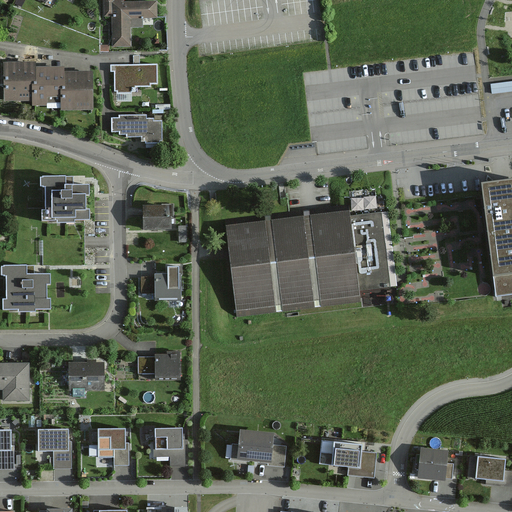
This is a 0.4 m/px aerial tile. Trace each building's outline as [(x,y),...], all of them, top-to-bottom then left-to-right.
[(103,0),(104,18),(112,17),(112,48),(131,48),(131,29),(143,29),(143,20),(158,20),(158,2),(124,3),(124,1),(122,0),(103,0)] [(6,100),(33,99),(33,87),(36,87),(36,72),(35,65),(5,67),(6,100)] [(159,68),(115,68),(115,95),(136,95),(136,87),(159,87),(159,68)] [(33,105),(62,104),(61,91),(64,91),(64,77),(63,71),(36,72),(36,87),(33,87),(33,99),(33,105)] [(90,76),(64,77),(64,91),(61,91),(62,104),(62,109),(91,108),(90,76)] [(493,90),(511,88),(511,79),(493,80),(493,90)] [(119,119),(111,119),(111,134),(119,133),(119,136),(126,136),(126,138),(141,138),(141,143),(145,143),(145,145),(161,145),(161,143),(163,143),(163,121),(154,122),(154,119),(147,119),(147,116),(119,116),(119,119)] [(66,180),(42,180),(42,181),(40,181),(40,191),(42,191),(42,192),(45,192),(45,213),(42,213),(42,225),(57,224),(57,226),(75,226),(75,224),(90,224),(90,213),(86,213),(86,200),(90,200),(90,189),(74,189),(74,190),(66,190),(66,180)] [(511,186),(482,191),(497,297),(511,295),(511,186)] [(364,207),(378,208),(379,197),(364,197),(364,207)] [(169,208),(144,208),(145,231),(170,230),(169,208)] [(358,223),(357,210),(238,227),(252,322),(370,305),(369,298),(358,223)] [(384,219),(358,223),(369,298),(395,294),(384,219)] [(27,267),(3,267),(4,312),(51,311),(50,275),(27,275),(27,267)] [(180,275),(142,276),(143,298),(181,297),(180,275)] [(181,357),(140,357),(140,375),(157,375),(157,380),(181,379),(181,357)] [(105,364),(71,365),(72,391),(106,390),(105,364)] [(29,366),(0,367),(0,389),(4,389),(5,402),(30,401),(29,366)] [(14,424),(0,424),(0,445),(15,445),(14,424)] [(275,436),(242,432),(238,461),(272,465),(275,436)] [(69,433),(38,433),(38,454),(53,454),(54,470),(72,470),(71,443),(69,444),(69,433)] [(104,467),(129,467),(129,437),(104,437),(104,467)] [(176,467),(176,438),(152,438),(152,467),(176,467)] [(363,446),(321,442),(319,465),(332,466),(331,469),(348,471),(348,477),(374,479),(377,454),(363,453),(363,446)] [(449,451),(421,449),(419,477),(452,480),(453,466),(448,465),(449,451)] [(507,460),(472,457),(471,479),(505,482),(507,460)] [(0,469),(0,479),(11,478),(11,469),(0,469)]
